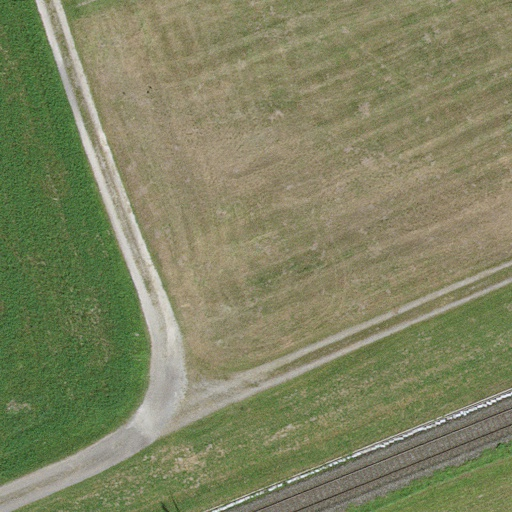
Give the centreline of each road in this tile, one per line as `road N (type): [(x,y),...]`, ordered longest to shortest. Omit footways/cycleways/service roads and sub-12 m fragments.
road 1 (track): [(50,0),(166,339),(162,397),(143,433)]
road 2 (track): [(143,433),(511,280)]
road 3 (track): [(0,497),(143,433)]
